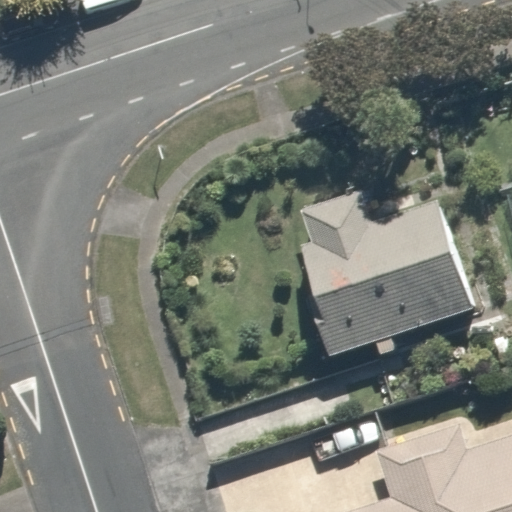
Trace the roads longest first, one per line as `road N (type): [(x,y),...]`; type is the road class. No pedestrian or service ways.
road 1 (residential): [(0,217),(95,511)]
road 2 (secondary): [(0,94),(285,0)]
